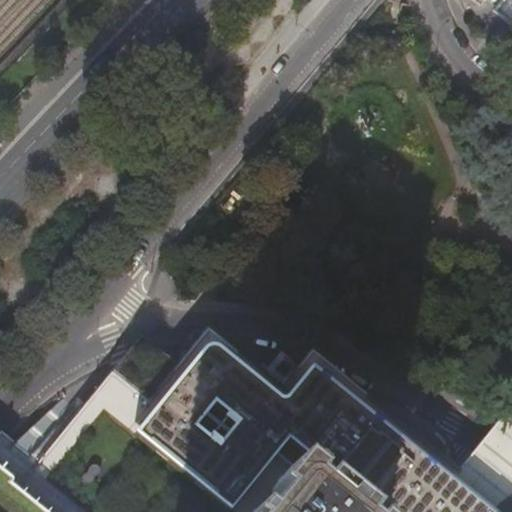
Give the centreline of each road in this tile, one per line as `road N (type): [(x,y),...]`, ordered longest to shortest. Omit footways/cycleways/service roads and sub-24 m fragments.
road 1 (residential): [(32,369),(205,320),(316,340),(509,441)]
road 2 (residential): [(32,369),(350,0)]
road 3 (primary): [(175,0),(0,185)]
road 4 (residential): [(511,109),(472,79),(426,0)]
